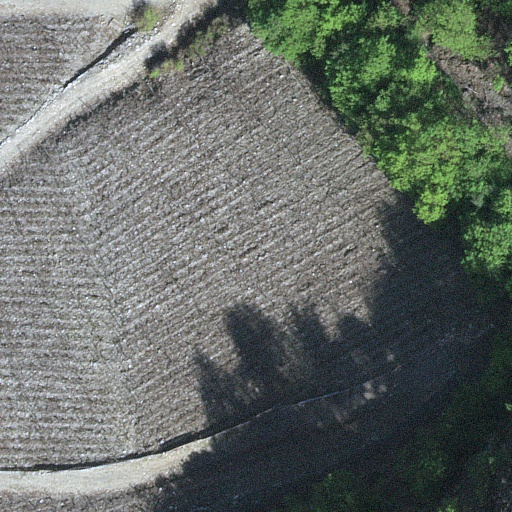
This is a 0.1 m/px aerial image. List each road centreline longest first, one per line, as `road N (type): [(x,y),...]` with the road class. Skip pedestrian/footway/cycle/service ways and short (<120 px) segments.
road 1 (track): [(0,480),(117,474),(160,463),(402,381),(464,348),(477,357),(475,365),(386,441),(357,461),(229,511)]
road 2 (track): [(196,0),(167,36),(0,162)]
